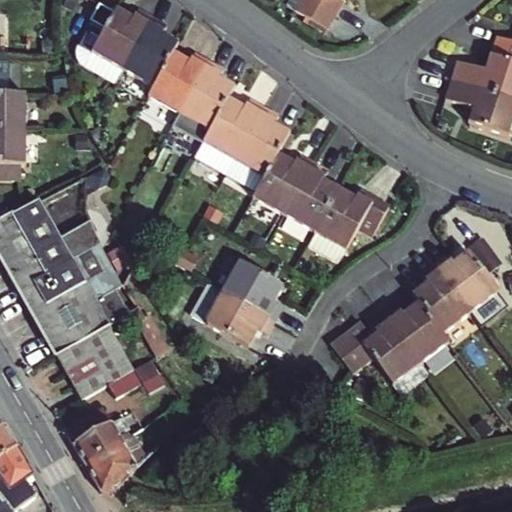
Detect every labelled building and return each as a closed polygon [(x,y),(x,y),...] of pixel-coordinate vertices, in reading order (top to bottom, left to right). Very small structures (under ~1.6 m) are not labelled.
[(302,0),(296,12),(329,30),(345,0),(302,0)] [(119,18),(101,8),(92,23),(110,34),(110,33),(119,18)] [(124,10),(119,18),(110,33),(110,34),(108,38),(95,30),(84,50),(128,75),(129,73),(159,19),(143,10),(139,18),(124,10)] [(159,19),(129,73),(161,90),(182,55),(187,44),(169,34),(173,27),(159,19)] [(95,30),(108,38),(110,34),(92,23),(90,28),(95,30)] [(511,37),(499,33),(491,57),(511,64),(511,37)] [(121,88),(128,75),(84,50),(85,61),(91,70),(121,88)] [(201,55),(196,63),(182,55),(161,90),(156,99),(187,116),(216,63),(201,55)] [(486,72),(463,64),(456,83),(511,101),(511,64),(491,57),(486,72)] [(0,95),(14,96),(16,60),(2,60),(0,59),(0,95)] [(225,78),(229,70),(216,63),(187,116),(216,132),(234,99),(240,87),(225,78)] [(450,101),(474,110),(469,125),(509,138),(511,129),(511,101),(456,83),(450,101)] [(0,95),(0,131),(32,132),(33,96),(14,96),(0,95)] [(256,100),(250,109),(234,99),(216,132),(200,160),(232,178),(241,162),(271,108),(256,100)] [(282,126),(287,117),(271,108),(241,162),(232,178),(263,194),(264,191),(289,146),(296,133),(282,126)] [(31,170),(32,132),(0,131),(0,183),(26,185),(27,169),(31,170)] [(311,147),(307,155),(289,146),(264,191),(295,207),(324,154),(311,147)] [(335,171),(340,163),(324,154),(295,207),(328,225),(352,180),(335,171)] [(322,236),(349,250),(366,217),(385,227),(400,197),(373,182),(368,190),(352,180),(328,225),(322,236)] [(0,249),(62,353),(112,322),(40,203),(0,221),(0,249)] [(499,265),(482,242),(470,251),(488,274),(499,265)] [(264,294),(273,277),(227,252),(210,282),(266,314),(274,299),(264,294)] [(506,310),(497,298),(500,296),(467,253),(452,266),(445,258),(434,267),(472,317),(484,332),(492,326),(490,323),(506,310)] [(434,267),(422,275),(428,284),(412,296),(418,303),(445,339),(472,317),(434,267)] [(248,320),(258,326),(266,314),(210,282),(199,276),(180,307),(238,339),(248,320)] [(401,317),(395,310),(385,318),(422,367),(449,345),(445,339),(418,303),(401,317)] [(385,318),(370,329),(376,338),(367,344),(361,336),(356,330),(331,347),(332,351),(333,356),(336,363),(339,368),(350,381),(372,365),(392,390),(422,367),(385,318)] [(62,353),(71,369),(95,354),(103,368),(111,381),(117,378),(137,365),(112,322),(62,353)] [(376,338),(370,329),(361,336),(367,344),(376,338)] [(332,351),(331,347),(326,351),(349,384),(350,381),(339,368),(336,363),(333,356),(332,351)] [(79,383),(103,368),(95,354),(71,369),(79,383)] [(124,391),(145,379),(137,365),(117,378),(124,391)] [(87,396),(111,381),(103,368),(79,383),(87,396)] [(162,369),(150,376),(156,387),(169,378),(162,369)] [(118,400),(70,429),(89,462),(135,437),(133,433),(137,431),(118,400)] [(136,436),(135,437),(89,462),(104,489),(119,490),(157,450),(149,445),(141,447),(135,452),(132,447),(150,434),(146,427),(136,436)] [(0,462),(16,452),(3,431),(0,432),(0,462)] [(19,511),(17,509),(32,499),(23,484),(32,478),(16,452),(0,462),(0,498),(10,511),(19,511)] [(0,511),(10,511),(0,498),(0,511)]
